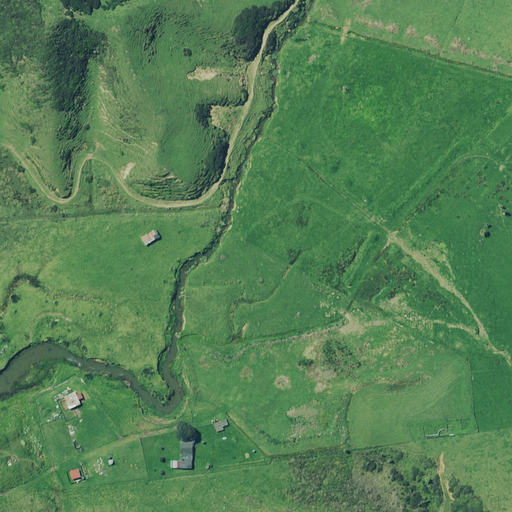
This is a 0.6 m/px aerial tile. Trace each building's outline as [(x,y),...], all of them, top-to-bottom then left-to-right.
[(158,229),(143,238),(147,245),(162,237),(158,229)] [(82,404),(77,392),(66,397),(71,409),(82,404)] [(225,430),(222,421),(215,423),(218,432),(225,430)] [(182,441),(181,460),(173,460),(173,469),(181,469),(195,469),(195,441),(182,441)] [(83,477),(81,469),(72,471),(74,479),(83,477)]
